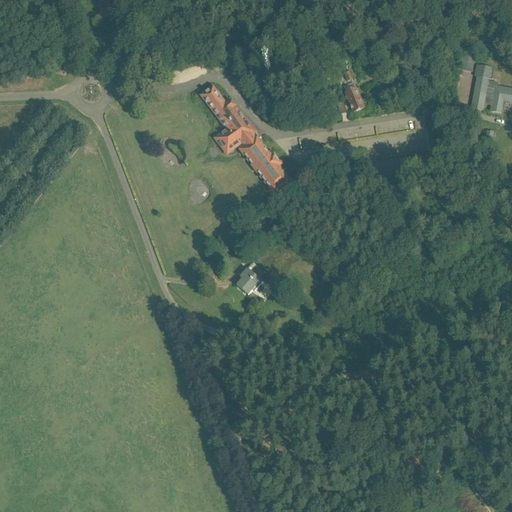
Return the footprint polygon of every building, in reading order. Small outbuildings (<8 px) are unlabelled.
[(100,0),(103,12),(116,10),(114,0),(100,0)] [(208,59),(217,53),(209,42),(201,49),(208,59)] [(476,79),(476,81),(477,81),(472,108),(483,110),(484,104),(492,106),(491,112),(502,114),(504,103),(511,104),(511,90),(495,87),(495,89),(487,88),(488,83),(489,83),(489,81),(492,81),(493,69),(476,66),(474,78),(476,79)] [(347,82),(353,80),(350,72),(344,75),(347,82)] [(241,151),(268,186),(270,184),(276,192),(289,182),(278,168),(281,166),(274,156),(271,158),(254,135),(255,134),(230,102),(225,105),(213,89),(202,97),(227,131),(216,140),(227,155),(243,143),(247,147),(241,151)] [(353,114),(365,109),(357,89),(344,94),(353,114)] [(486,141),(493,142),(494,133),(487,132),(486,141)] [(242,280),(237,287),(248,296),(260,282),(260,281),(261,280),(277,291),(283,294),(288,286),(278,279),(277,282),(266,274),(265,274),(253,264),(247,271),(240,279),(242,280)] [(323,315),(320,322),(329,327),(333,320),(323,315)]
